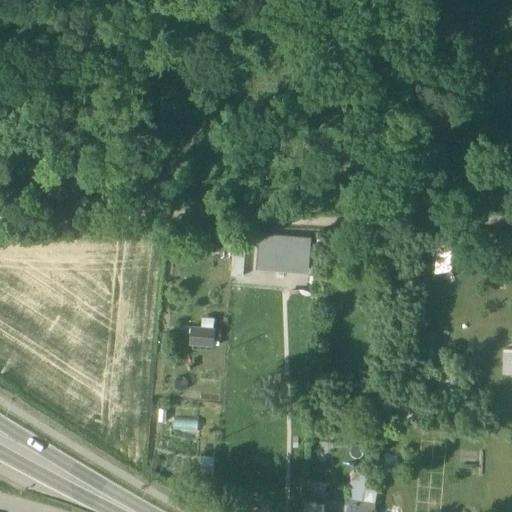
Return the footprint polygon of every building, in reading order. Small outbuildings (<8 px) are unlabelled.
[(311,239),(259,235),(257,269),(291,272),(292,260),(309,262),(311,239)] [(193,345),(218,346),(219,327),(194,326),(193,345)] [(213,468),(202,468),(201,485),(212,486),(213,468)] [(373,504),(375,475),(356,474),(355,503),(373,504)] [(315,503),(306,501),(304,511),(319,511),(321,500),(315,499),(315,503)]
